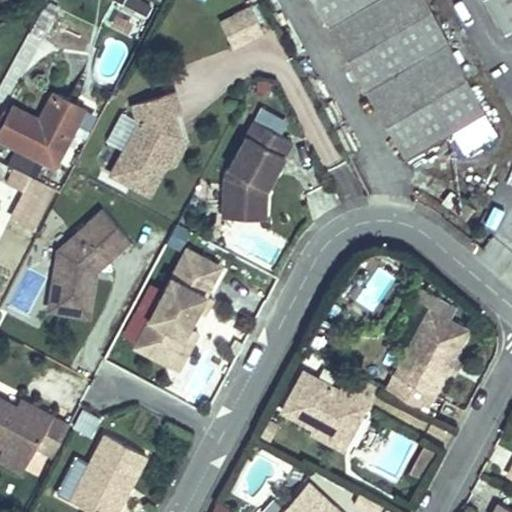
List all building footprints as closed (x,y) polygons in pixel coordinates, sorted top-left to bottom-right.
[(60,7),(47,0),(29,33),(43,40),(60,7)] [(137,39),(153,3),(147,0),(119,0),(108,26),(137,39)] [(312,0),(405,157),(484,111),(425,0),(312,0)] [(511,26),(511,0),(483,0),(501,33),(511,26)] [(248,42),(265,33),(250,6),(234,15),(248,42)] [(248,42),(234,15),(220,22),(235,49),(248,42)] [(41,118),(15,104),(11,112),(5,123),(0,132),(0,136),(55,166),(71,136),(62,131),(77,104),(55,92),(41,118)] [(165,165),(180,138),(176,124),(172,125),(169,115),(173,114),(181,112),(176,93),(134,105),(139,122),(139,124),(125,151),(113,173),(150,193),(165,165)] [(71,136),(85,108),(77,104),(62,131),(71,136)] [(0,119),(0,120),(5,123),(11,112),(6,109),(0,119)] [(139,124),(139,122),(123,113),(107,142),(125,151),(139,124)] [(260,184),(266,187),(292,140),(255,121),(225,176),(223,217),(244,218),(256,202),(256,192),(260,184)] [(173,163),(182,145),(180,138),(165,165),(173,163)] [(25,190),(48,202),(55,189),(15,168),(8,181),(25,190)] [(256,202),(244,218),(265,218),(266,187),(260,184),(256,192),(256,202)] [(34,229),(48,202),(25,190),(11,217),(34,229)] [(126,233),(101,207),(74,233),(61,247),(57,268),(50,310),(89,315),(98,269),(108,258),(105,254),(126,233)] [(108,258),(130,236),(126,233),(105,254),(108,258)] [(187,249),(137,343),(138,344),(143,350),(150,354),(157,357),(164,359),(172,360),(189,327),(182,323),(190,308),(198,311),(207,294),(198,290),(205,277),(212,280),(215,278),(219,271),(215,264),(187,249)] [(207,294),(198,311),(204,315),(214,298),(207,294)] [(190,308),(182,323),(189,327),(198,311),(190,308)] [(433,397),(447,371),(451,362),(468,332),(428,311),(393,376),(433,397)] [(198,331),(189,327),(172,360),(180,364),(198,331)] [(458,365),(451,362),(447,371),(453,374),(458,365)] [(347,372),(337,389),(319,380),(301,370),(279,410),(312,428),(342,443),(360,410),(364,412),(377,386),(347,371),(347,372)] [(28,459),(35,445),(52,455),(69,423),(29,401),(25,410),(15,404),(0,396),(0,443),(1,444),(28,459)] [(25,410),(29,401),(20,396),(15,404),(25,410)] [(92,433),(100,414),(80,406),(72,425),(92,433)] [(307,437),(336,453),(342,443),(312,428),(307,437)] [(147,454),(106,432),(90,462),(71,498),(88,507),(85,511),(115,511),(120,505),(112,501),(122,481),(130,486),(147,454)] [(420,475),(432,447),(420,442),(407,469),(420,475)] [(0,446),(0,459),(21,471),(28,459),(1,444),(0,446)] [(71,498),(90,462),(77,454),(57,490),(71,498)] [(112,501),(120,505),(130,486),(122,481),(112,501)] [(335,511),(308,484),(279,511),(335,511)] [(511,511),(511,507),(498,500),(491,511),(511,511)]
